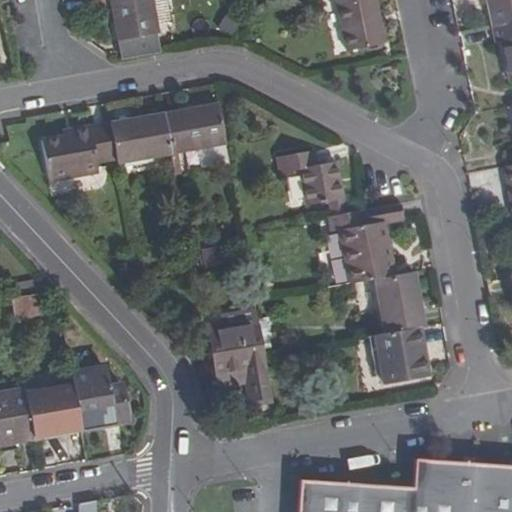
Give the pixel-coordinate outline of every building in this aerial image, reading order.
[(94,0),(97,12),(105,10),(112,9),(115,22),(118,41),(156,34),(156,33),(150,0),(94,0)] [(171,0),(150,0),(156,33),(177,30),(171,0)] [(374,0),(336,0),(346,45),(382,38),(374,0)] [(511,0),(486,0),(488,7),(492,28),(511,23),(511,0)] [(115,22),(112,9),(105,10),(107,24),(115,22)] [(511,23),(492,28),(496,44),(502,43),(511,82),(511,81),(511,23)] [(170,155),(225,144),(218,106),(163,116),(170,155)] [(170,155),(163,116),(110,126),(116,161),(117,165),(170,155)] [(110,126),(109,123),(61,133),(62,138),(41,142),(48,182),(97,174),(95,165),(116,161),(110,126)] [(329,202),(331,217),(345,214),(336,164),(315,167),(313,151),(278,157),(281,173),(299,170),(305,206),(329,202)] [(404,223),(401,206),(364,211),(345,214),(331,217),(328,217),(330,231),(337,230),(346,283),(373,278),(390,275),(387,259),(389,259),(383,227),(404,223)] [(420,325),(410,271),(393,275),(390,275),(373,278),(383,332),(416,326),(420,325)] [(17,299),(42,295),(55,293),(45,281),(15,286),(17,299)] [(17,299),(14,300),(17,320),(46,315),(42,295),(17,299)] [(249,379),(266,375),(263,357),(258,326),(210,335),(216,374),(247,368),(249,379)] [(383,332),(372,334),(381,383),(425,375),(416,326),(383,332)] [(372,334),(367,335),(376,384),(381,383),(372,334)] [(73,387),(81,431),(126,423),(120,387),(106,389),(102,368),(71,374),(73,387)] [(73,387),(26,395),(34,439),(81,431),(73,387)] [(0,445),(34,439),(26,395),(26,390),(0,394),(0,445)] [(511,511),(511,466),(474,463),(463,463),(415,459),(413,488),(299,481),(297,511),(511,511)]
